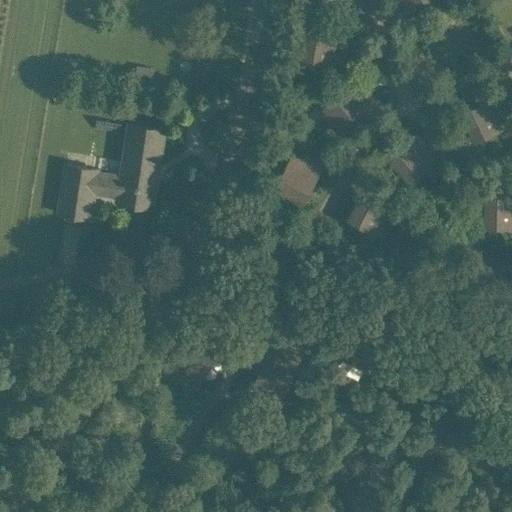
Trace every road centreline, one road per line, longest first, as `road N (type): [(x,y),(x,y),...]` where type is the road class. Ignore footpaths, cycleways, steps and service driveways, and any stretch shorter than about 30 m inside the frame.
road 1 (unclassified): [(13,511),(213,215),(232,166),(259,0)]
road 2 (track): [(0,293),(170,279)]
